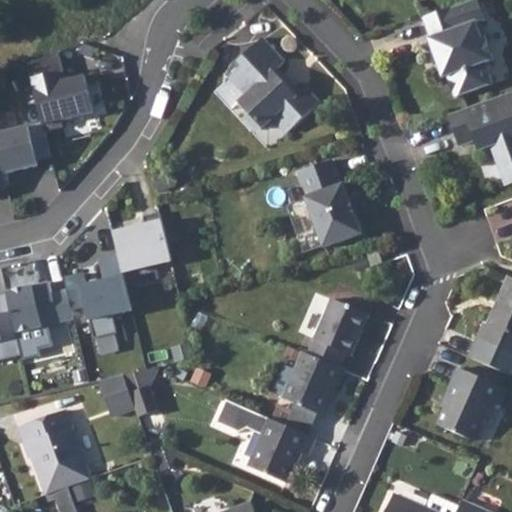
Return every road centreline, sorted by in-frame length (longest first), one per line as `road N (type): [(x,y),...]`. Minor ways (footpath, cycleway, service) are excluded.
road 1 (residential): [(336,511),(441,272),(371,79),(295,0)]
road 2 (residential): [(0,239),(40,229),(64,206),(130,125),(149,80)]
